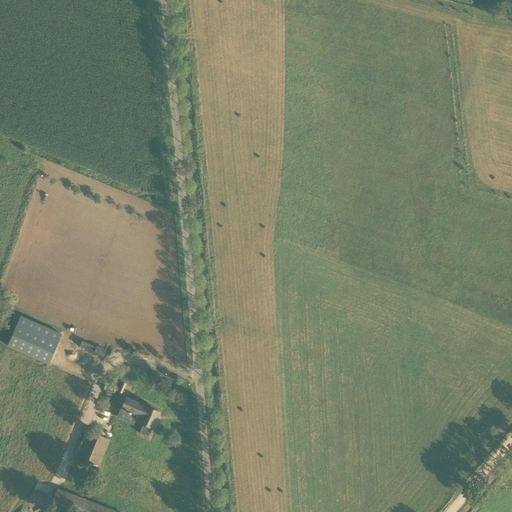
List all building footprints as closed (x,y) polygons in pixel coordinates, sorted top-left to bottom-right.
[(54,364),(66,333),(30,319),(25,331),(22,330),(15,349),(54,364)] [(90,352),(92,347),(81,343),(79,348),(90,352)] [(96,345),(93,349),(101,354),(104,350),(96,345)] [(147,437),(151,428),(152,428),(159,412),(141,404),(126,398),(119,414),(134,420),(139,423),(135,432),(147,437)] [(74,460),(72,463),(70,468),(80,472),(82,468),(81,467),(82,464),(96,470),(109,440),(86,430),(73,460),(74,460)] [(113,511),(56,490),(50,504),(69,511),(113,511)]
